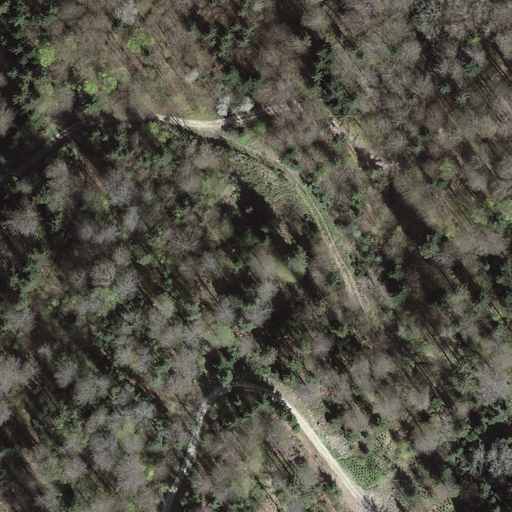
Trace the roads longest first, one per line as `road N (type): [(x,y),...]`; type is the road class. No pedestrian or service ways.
road 1 (track): [(0,178),(81,122),(197,122),(301,105),(392,167),(421,152),(511,59)]
road 2 (track): [(511,392),(403,354),(372,322),(289,170),(197,122)]
road 3 (track): [(372,511),(294,411),(252,385),(222,387),(204,400),(165,511)]
